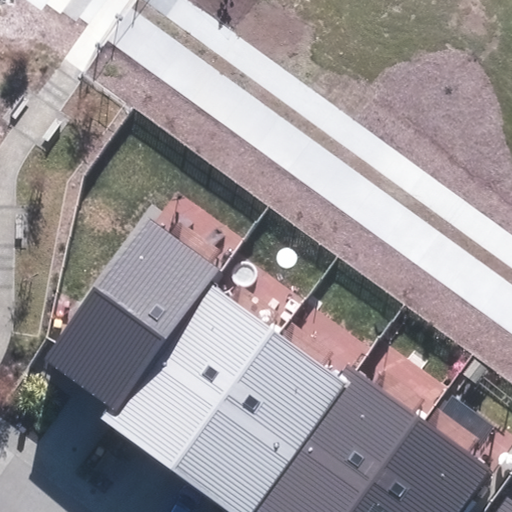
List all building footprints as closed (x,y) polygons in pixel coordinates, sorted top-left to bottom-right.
[(447,47),(409,19),(354,92),(392,120),(447,47)] [(511,108),(429,223),(511,283),(511,108)] [(217,270),(152,223),(51,364),(116,410),(207,284),(217,270)] [(178,470),(277,334),(207,284),(116,410),(109,420),(178,470)] [(251,511),(253,509),(345,383),(277,334),(178,470),(237,511),(251,511)] [(257,511),(351,511),(421,415),(355,368),(345,383),(253,509),(257,511)] [(421,415),(351,511),(454,511),(489,464),(421,415)] [(511,511),(511,501),(508,498),(497,511),(511,511)]
